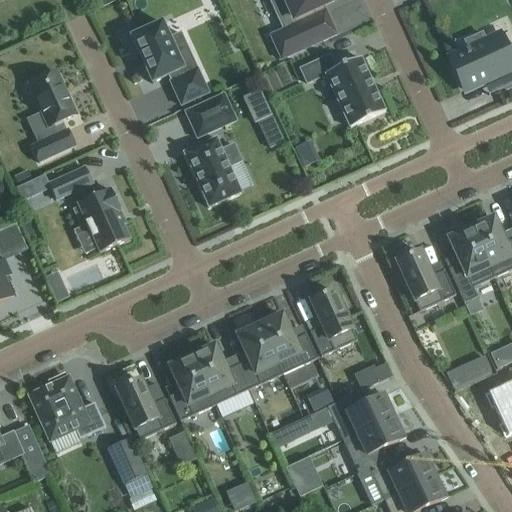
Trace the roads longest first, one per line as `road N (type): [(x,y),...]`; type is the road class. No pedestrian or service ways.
road 1 (residential): [(353,234),(411,360),(511,511)]
road 2 (residential): [(78,20),(192,271)]
road 3 (residential): [(379,0),(450,152)]
road 4 (residential): [(205,301),(353,234)]
road 5 (residential): [(192,271),(339,203)]
road 6 (residential): [(339,203),(450,152)]
road 7 (residential): [(353,234),(464,183)]
